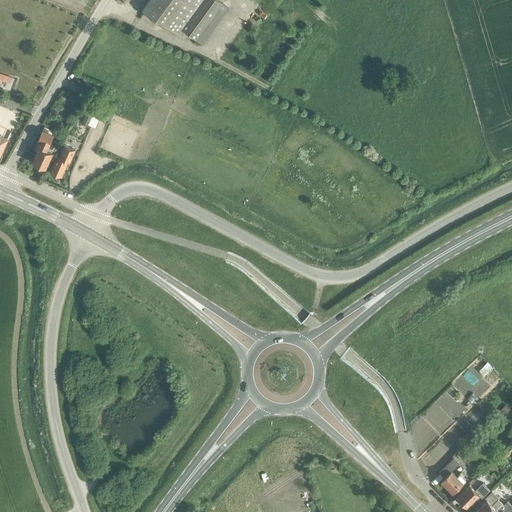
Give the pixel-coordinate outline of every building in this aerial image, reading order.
[(181,29),(195,39),(222,3),(217,0),(149,0),(142,9),(177,35),(181,29)] [(0,73),(0,79),(2,80),(10,83),(12,78),(0,73)] [(88,124),(92,113),(87,111),(82,122),(88,124)] [(50,144),(54,135),(42,129),(37,140),(38,140),(34,149),(37,150),(32,162),(37,164),(36,166),(43,170),(44,167),(45,168),(52,152),(54,146),(50,144)] [(57,155),(50,170),(53,172),(52,173),(58,176),(59,175),(61,176),(68,161),(68,160),(70,161),(75,149),(64,144),(59,156),(57,155)] [(488,361),(479,370),(484,375),(493,367),(488,361)] [(505,404),(499,410),(505,415),(511,410),(505,404)] [(498,454),(503,460),(511,451),(511,446),(510,444),(498,454)] [(454,491),(463,481),(466,478),(463,475),(465,474),(461,471),(457,475),(452,470),(459,463),(453,457),(440,471),(444,476),(442,479),(454,491)] [(483,482),(480,485),(476,489),(470,483),(458,495),(467,505),(476,496),(477,497),(480,494),(482,496),(489,489),(483,482)] [(493,511),(496,509),(500,507),(503,511),(510,504),(507,501),(504,505),(492,492),(481,503),(482,505),(474,511),(493,511)]
